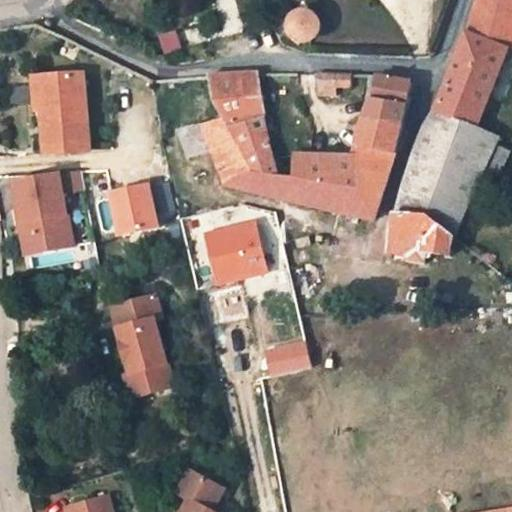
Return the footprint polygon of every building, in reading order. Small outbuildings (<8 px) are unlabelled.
[(447,236),(470,174),(483,139),(487,126),(468,117),(503,31),(511,7),(511,0),(463,0),(463,2),(448,53),(432,100),(411,128),(387,206),(447,236)] [(511,35),(511,7),(503,31),(511,35)] [(308,14),(304,14),(299,16),(295,18),(293,22),(292,26),(292,31),(293,33),(296,37),(300,40),(304,42),(309,42),(314,40),(317,37),(320,32),(320,27),(320,22),(319,22),(317,18),(313,15),(308,14)] [(65,63),(25,66),(28,98),(22,99),(26,143),(72,139),(65,63)] [(22,99),(28,98),(25,66),(14,67),(17,99),(22,99)] [(226,156),(250,161),(232,67),(186,68),(202,104),(226,156)] [(383,72),(347,67),(340,94),(375,103),(383,72)] [(330,177),(259,162),(250,161),(226,156),(202,104),(157,121),(167,148),(190,140),(202,171),(343,217),(348,200),(362,148),(333,141),(333,147),(330,177)] [(332,114),(325,139),(333,141),(362,148),(369,121),(332,114)] [(330,177),(333,147),(285,139),(270,137),(259,162),(330,177)] [(497,144),(483,139),(470,174),(484,179),(497,144)] [(64,165),(46,168),(50,187),(68,184),(64,165)] [(46,168),(2,175),(12,244),(57,237),(50,187),(46,168)] [(120,183),(98,188),(107,228),(144,220),(133,175),(119,178),(120,183)] [(420,247),(440,254),(446,237),(447,236),(387,206),(384,214),(378,249),(413,263),(420,247)] [(239,214),(189,226),(201,275),(251,263),(239,214)] [(147,309),(139,287),(96,300),(116,368),(125,365),(131,386),(158,378),(138,312),(147,309)] [(115,392),(131,386),(125,365),(116,368),(108,370),(115,392)] [(163,511),(198,511),(194,509),(207,489),(179,469),(164,490),(174,497),(163,511)] [(103,511),(99,488),(60,496),(63,511),(103,511)] [(511,511),(511,494),(508,491),(479,496),(494,511),(511,511)]
